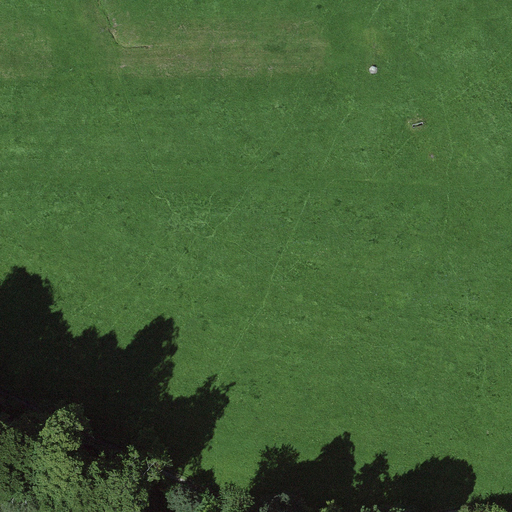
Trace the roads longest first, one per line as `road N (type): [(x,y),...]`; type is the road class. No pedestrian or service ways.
road 1 (track): [(511,510),(465,483),(394,463),(248,453),(173,436),(0,346)]
road 2 (track): [(511,195),(0,174)]
